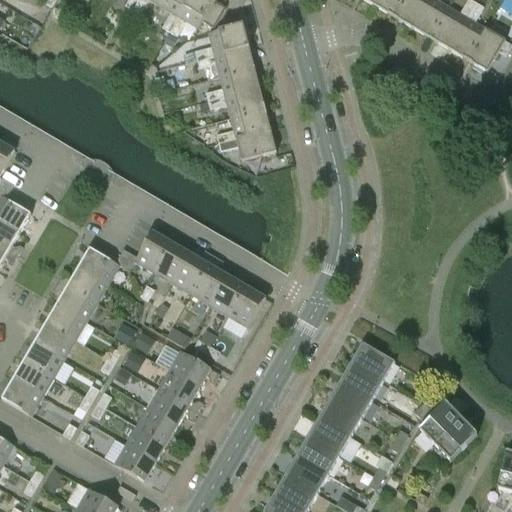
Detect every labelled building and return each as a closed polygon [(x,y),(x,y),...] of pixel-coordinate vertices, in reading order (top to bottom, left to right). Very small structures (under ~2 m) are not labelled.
[(57,0),(47,0),(44,6),(52,10),(57,0)] [(130,0),(125,9),(132,13),(140,0),(130,0)] [(140,0),(132,13),(140,18),(149,3),(160,9),(165,0),(140,0)] [(165,0),(160,9),(171,16),(162,31),(170,35),(190,0),(165,0)] [(215,0),(190,0),(170,35),(177,40),(186,24),(198,32),(202,24),(214,31),(226,10),(215,4),(216,1),(215,0)] [(360,0),(375,9),(379,0),(360,0)] [(379,0),(375,9),(393,19),(404,0),(379,0)] [(404,0),(393,19),(412,30),(429,0),(404,0)] [(439,0),(429,0),(412,30),(430,41),(449,10),(437,4),(439,0)] [(511,1),(510,0),(505,0),(501,8),(511,14),(511,1)] [(460,17),(449,10),(430,41),(449,52),(476,6),(469,2),(460,17)] [(484,10),(476,6),(449,52),(468,63),(486,32),(475,26),(484,10)] [(197,63),(249,50),(243,28),(209,37),(212,50),(195,54),(197,63)] [(505,44),(486,32),(468,63),(487,75),(499,55),(506,59),(511,49),(511,48),(505,44)] [(171,50),(177,40),(170,35),(164,45),(171,50)] [(167,57),(171,50),(164,45),(159,52),(167,57)] [(249,50),(197,63),(199,71),(216,67),(220,79),(255,70),(249,50)] [(255,70),(220,79),(223,92),(206,96),(208,105),(260,91),(255,70)] [(163,79),(155,82),(158,94),(167,92),(163,79)] [(260,91),(208,105),(210,113),(227,109),(231,121),(265,112),(260,91)] [(265,112),(231,121),(234,134),(217,138),(219,146),(271,133),(265,112)] [(271,133),(219,146),(221,155),(238,150),(242,164),(277,155),(271,133)] [(0,145),(0,179),(15,154),(0,145)] [(0,195),(0,198),(1,200),(5,202),(14,188),(7,184),(0,195)] [(1,200),(0,201),(0,224),(20,236),(31,217),(5,202),(1,200)] [(20,236),(0,224),(0,249),(18,260),(23,251),(20,249),(15,250),(13,249),(20,236)] [(153,235),(138,260),(135,265),(155,276),(172,246),(153,235)] [(191,257),(172,246),(155,276),(173,287),(191,257)] [(0,249),(0,270),(5,261),(8,262),(9,268),(12,269),(18,260),(0,249)] [(116,266),(90,251),(78,270),(108,288),(120,269),(116,266)] [(124,252),(116,266),(120,269),(122,271),(131,256),(124,252)] [(173,287),(192,298),(214,259),(205,254),(203,257),(205,262),(203,264),(191,257),(173,287)] [(130,275),(135,265),(138,260),(131,256),(122,271),(130,275)] [(222,268),(224,265),(214,259),(192,298),(210,309),(228,279),(215,271),(217,269),(222,268)] [(98,307),(108,288),(78,270),(71,283),(69,282),(67,276),(64,275),(59,284),(98,307)] [(247,290),(228,279),(210,309),(229,320),(247,290)] [(59,284),(53,294),(56,295),(61,294),(64,295),(57,308),(87,325),(98,307),(59,284)] [(147,289),(140,300),(148,304),(154,293),(147,289)] [(266,301),(247,290),(229,320),(248,331),(266,301)] [(76,344),(87,325),(57,308),(46,326),(76,344)] [(123,325),(115,338),(129,346),(136,333),(123,325)] [(46,326),(35,345),(65,363),(76,344),(46,326)] [(167,339),(178,346),(184,335),(173,329),(167,339)] [(143,335),(135,348),(148,355),(155,342),(143,335)] [(205,357),(210,349),(199,343),(195,351),(205,357)] [(65,363),(35,345),(24,364),(54,381),(65,363)] [(351,366),(383,385),(395,365),(363,346),(351,366)] [(221,356),(210,349),(205,357),(216,363),(221,356)] [(107,362),(115,367),(121,356),(113,351),(107,362)] [(134,372),(141,359),(131,353),(123,365),(134,372)] [(169,374),(200,391),(207,379),(209,380),(210,386),(214,387),(220,377),(181,354),(169,374)] [(115,367),(107,362),(101,373),(108,378),(115,367)] [(43,400),(54,381),(24,364),(13,382),(43,400)] [(372,404),(383,385),(351,366),(340,385),(372,404)] [(129,377),(120,372),(115,381),(124,386),(129,377)] [(169,374),(159,393),(197,415),(203,406),(200,404),(194,405),(192,404),(200,391),(169,374)] [(32,419),(43,400),(13,382),(1,402),(32,419)] [(372,404),(340,385),(329,404),(361,422),(372,404)] [(85,400),(93,404),(99,393),(92,389),(85,400)] [(159,393),(148,411),(178,429),(185,416),(187,418),(189,423),(192,425),(197,415),(159,393)] [(98,407),(105,411),(112,400),(104,396),(98,407)] [(93,404),(85,400),(79,410),(86,415),(93,404)] [(422,408),(428,414),(435,407),(429,401),(422,408)] [(350,441),(361,422),(329,404),(318,422),(350,441)] [(419,431),(435,448),(461,422),(446,405),(419,431)] [(105,411),(98,407),(91,418),(99,422),(105,411)] [(428,414),(422,408),(414,415),(420,421),(428,414)] [(178,429),(148,411),(137,430),(167,447),(178,429)] [(350,441),(318,422),(307,441),(339,460),(350,441)] [(477,438),(461,422),(435,448),(451,464),(477,438)] [(69,427),(63,438),(70,442),(77,431),(69,427)] [(156,466),(167,447),(137,430),(126,448),(156,466)] [(82,434),(75,445),(83,449),(90,438),(82,434)] [(401,434),(395,442),(402,447),(408,438),(401,434)] [(0,440),(0,466),(3,468),(14,449),(0,440)] [(328,479),(339,460),(307,441),(296,460),(328,479)] [(397,455),(402,447),(395,442),(390,451),(397,455)] [(144,485),(156,466),(126,448),(114,468),(144,485)] [(497,491),(511,494),(511,456),(507,455),(497,491)] [(328,479),(296,460),(285,479),(317,497),(328,479)] [(378,471),(373,480),(381,484),(386,475),(378,471)] [(30,484),(37,489),(44,478),(36,473),(30,484)] [(54,494),(63,479),(54,474),(45,489),(54,494)] [(300,511),(308,511),(317,497),(285,479),(275,497),(300,511)] [(387,487),(396,492),(400,484),(391,479),(387,487)] [(381,484),(373,480),(368,488),(376,493),(381,484)] [(31,499),(37,489),(30,484),(23,495),(31,499)] [(77,511),(117,511),(118,510),(88,492),(77,511)] [(415,503),(424,508),(428,501),(419,496),(415,503)] [(300,511),(275,497),(265,511),(300,511)]
